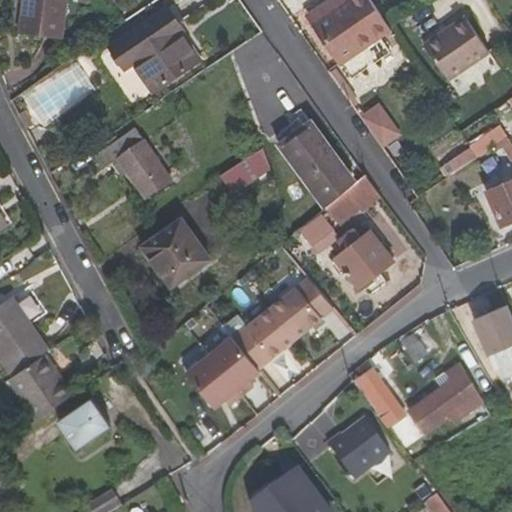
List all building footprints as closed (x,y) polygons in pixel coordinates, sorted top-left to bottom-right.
[(66,35),(71,0),(28,0),(24,27),(66,35)] [(339,64),(380,36),(389,29),(385,23),(369,0),(348,0),(343,4),(339,0),(332,0),(307,17),(339,64)] [(183,30),(167,8),(110,48),(125,69),(134,64),(153,93),(200,61),(180,33),(183,30)] [(465,18),(425,45),(448,79),(487,52),(465,18)] [(361,114),(383,148),(403,134),(381,101),(361,114)] [(326,208),(354,184),(312,125),(281,146),(326,208)] [(172,184),(135,129),(96,157),(105,171),(121,161),(148,201),(172,184)] [(500,129),(471,149),(478,159),(494,148),(508,138),(500,129)] [(502,150),(511,164),(511,143),(510,141),(508,138),(494,148),(498,152),(502,150)] [(234,195),(273,170),(265,150),(222,176),(234,195)] [(294,234),(303,247),(354,204),(361,211),(371,204),(365,196),(374,189),(365,176),(354,184),(326,208),(294,234)] [(511,221),(511,179),(485,193),(500,227),(511,221)] [(173,286),(212,259),(183,219),(144,247),(173,286)] [(339,275),(345,271),(357,288),(392,262),(370,234),(360,241),(353,231),(337,243),(339,246),(334,249),(339,256),(330,262),(339,275)] [(298,288),(273,308),(297,339),(322,319),(298,288)] [(12,299),(0,307),(0,357),(13,376),(45,354),(48,351),(12,299)] [(511,345),(511,315),(508,307),(474,321),(488,355),(511,345)] [(273,308),(247,328),(271,359),(297,339),(273,308)] [(402,342),(417,363),(439,347),(426,329),(414,336),(412,335),(402,342)] [(233,337),(210,355),(242,396),(254,386),(249,380),(260,372),(233,337)] [(40,418),(75,394),(45,354),(13,376),(10,378),(40,418)] [(242,396),(210,355),(188,373),(215,408),(226,399),(230,405),(242,396)] [(511,415),(481,362),(466,372),(490,413),(493,411),(501,425),(511,419),(511,415)] [(490,413),(466,372),(461,364),(446,375),(452,383),(437,393),(411,410),(430,438),(449,427),(453,434),(490,413)] [(406,414),(374,370),(355,383),(388,427),(406,414)] [(81,449),(113,426),(92,397),(60,419),(81,449)] [(342,435),(329,444),(356,481),(392,454),(367,420),(344,437),(342,435)] [(329,511),(298,470),(254,503),(256,511),(329,511)] [(0,504),(11,497),(0,481),(0,504)] [(97,511),(107,511),(125,501),(115,486),(90,500),(97,511)] [(451,511),(438,494),(427,502),(433,511),(451,511)]
